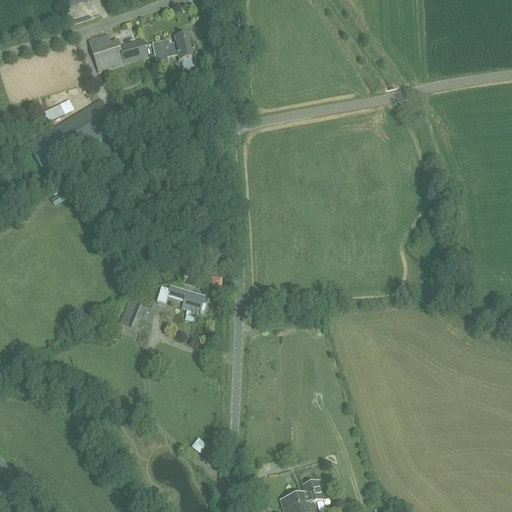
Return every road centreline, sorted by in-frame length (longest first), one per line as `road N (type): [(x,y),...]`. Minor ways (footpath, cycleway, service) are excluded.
road 1 (unclassified): [(234,511),(239,213),(229,127)]
road 2 (unclassified): [(229,127),(511,75)]
road 3 (unknown): [(237,361),(157,337),(148,370),(156,425),(233,483)]
road 4 (unclassified): [(0,54),(187,0)]
road 5 (unclassified): [(229,127),(203,0)]
